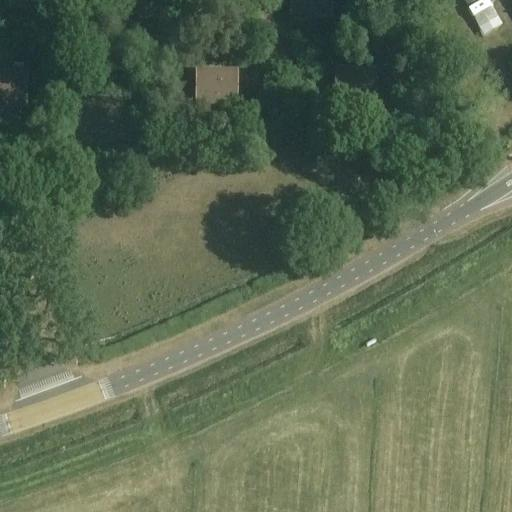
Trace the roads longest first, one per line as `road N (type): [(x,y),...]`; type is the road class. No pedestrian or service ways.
road 1 (tertiary): [(113,386),(367,268),(511,179)]
road 2 (unknown): [(262,0),(280,34),(290,98),(303,111)]
